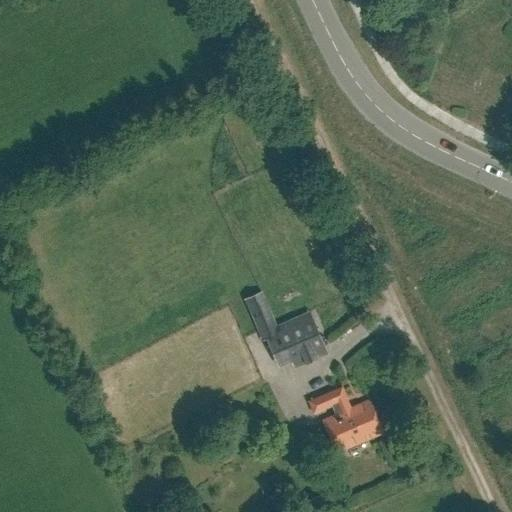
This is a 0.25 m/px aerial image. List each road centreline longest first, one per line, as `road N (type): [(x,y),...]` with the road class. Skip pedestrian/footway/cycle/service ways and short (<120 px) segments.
road 1 (track): [(494,511),(249,0)]
road 2 (tertiary): [(511,181),(454,159),(379,110),(340,59),(312,0)]
